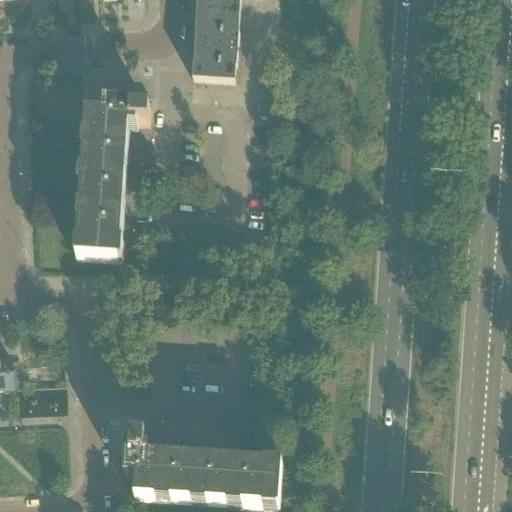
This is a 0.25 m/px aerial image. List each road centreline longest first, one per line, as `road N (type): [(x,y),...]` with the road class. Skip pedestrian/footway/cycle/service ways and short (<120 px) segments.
road 1 (primary): [(463,511),(498,0)]
road 2 (primary): [(417,0),(382,511)]
road 3 (residential): [(94,511),(83,322),(62,303),(14,305)]
road 4 (residential): [(14,305),(2,56)]
road 5 (residential): [(2,56),(147,47),(170,29),(176,0)]
